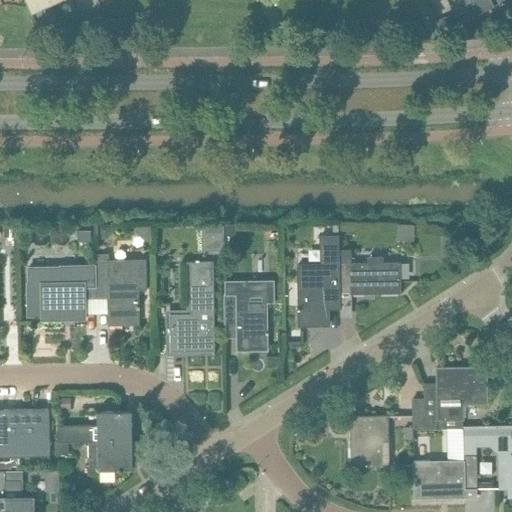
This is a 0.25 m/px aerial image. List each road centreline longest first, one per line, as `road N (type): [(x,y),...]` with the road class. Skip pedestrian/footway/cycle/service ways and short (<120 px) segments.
road 1 (tertiary): [(511,70),(311,82),(0,83)]
road 2 (tertiary): [(0,124),(511,111)]
road 3 (residential): [(253,432),(473,293)]
road 4 (residential): [(0,378),(137,382),(164,398),(211,455)]
